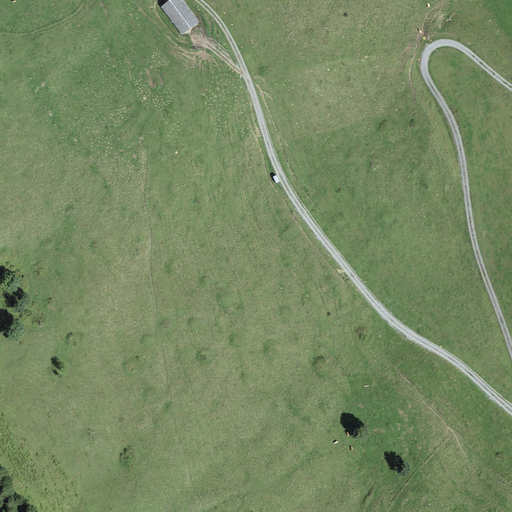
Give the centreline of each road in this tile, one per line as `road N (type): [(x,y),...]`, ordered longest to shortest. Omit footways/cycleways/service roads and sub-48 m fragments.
road 1 (track): [(511,414),(374,305),(275,168),(231,43),(196,0)]
road 2 (track): [(511,360),(483,284),(453,145),(423,62),(434,44),(455,46),(511,90)]
